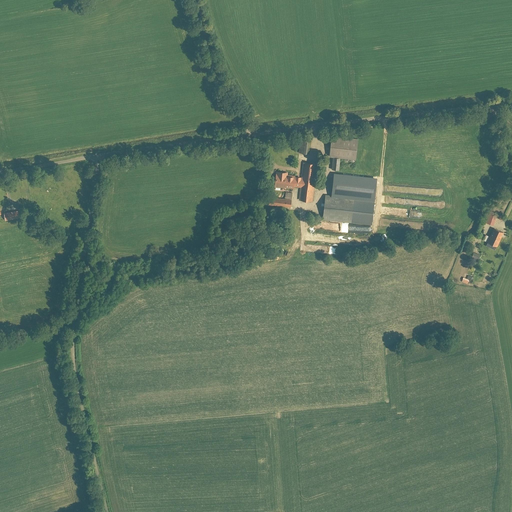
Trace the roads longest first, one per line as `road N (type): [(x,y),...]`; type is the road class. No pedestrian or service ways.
road 1 (residential): [(97,156),(492,105)]
road 2 (residential): [(103,511),(67,336),(97,156)]
road 3 (track): [(196,0),(213,62),(252,133)]
